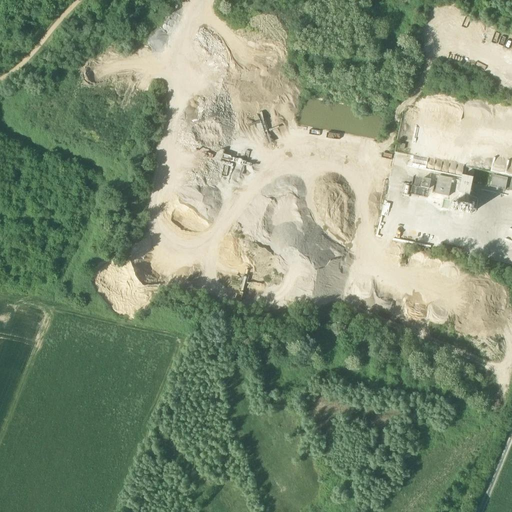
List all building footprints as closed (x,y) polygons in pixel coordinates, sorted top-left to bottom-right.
[(241,164),(243,159),(223,155),(222,160),(241,164)] [(415,158),(413,167),(427,170),(428,161),(415,158)] [(413,175),(410,193),(427,197),(431,179),(413,175)] [(473,195),(477,177),(462,175),(459,193),(473,195)] [(450,194),(449,176),(436,177),(437,195),(450,194)] [(504,187),(505,178),(492,176),(491,186),(504,187)]
